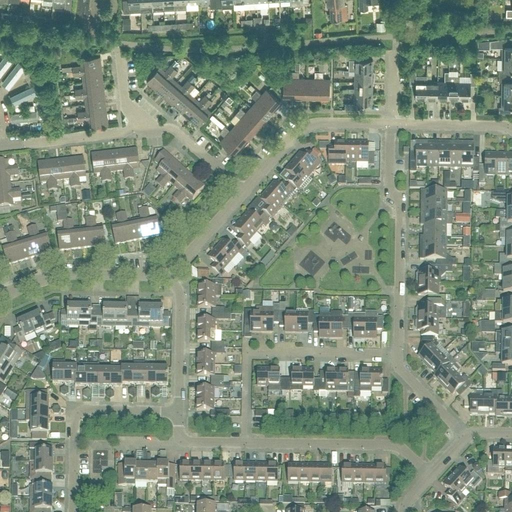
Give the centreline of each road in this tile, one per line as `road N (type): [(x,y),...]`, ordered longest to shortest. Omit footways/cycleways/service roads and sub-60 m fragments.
road 1 (residential): [(245,442),(245,359),(398,356)]
road 2 (residential): [(398,356),(391,124)]
road 3 (residential): [(73,511),(79,413),(178,413)]
road 4 (residential): [(430,474),(385,444),(245,442)]
road 5 (unclassified): [(243,191),(304,125),(391,124)]
road 6 (unclassified): [(0,298),(57,275),(166,271)]
road 7 (residential): [(178,413),(180,293),(166,271)]
road 8 (residential): [(4,146),(147,129)]
road 9 (residential): [(511,131),(391,124)]
